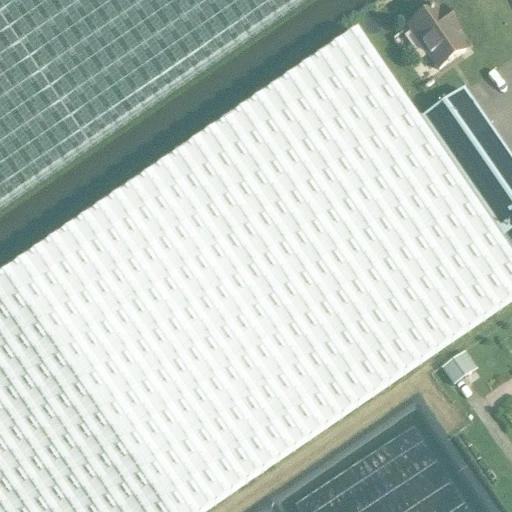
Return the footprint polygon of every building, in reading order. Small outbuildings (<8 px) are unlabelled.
[(0,0),(0,199),(290,0),(0,0)] [(416,24),(409,29),(438,72),(465,53),(453,37),(457,33),(443,12),(438,15),(435,10),(428,15),(425,12),(421,11),(414,16),(413,20),(416,24)] [(356,35),(8,275),(171,511),(205,511),(511,304),(511,261),(510,259),(418,125),(356,35)] [(511,164),(463,93),(418,125),(510,259),(511,257),(511,164)] [(171,511),(8,275),(0,280),(0,511),(171,511)] [(453,389),(477,372),(465,355),(457,361),(456,360),(440,371),(453,389)]
